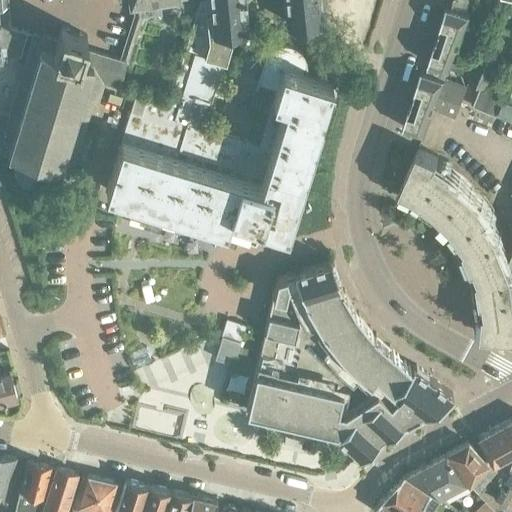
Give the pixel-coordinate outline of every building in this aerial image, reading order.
[(0,0),(0,59),(1,60),(1,57),(19,56),(27,31),(9,27),(6,0),(0,0)] [(199,0),(169,99),(136,89),(121,139),(239,175),(239,176),(260,182),(285,102),(272,98),(259,144),(202,127),(222,61),(225,61),(232,36),(232,30),(246,28),(243,0),(284,0),(287,24),(321,21),(318,0),(199,0)] [(128,0),(129,5),(140,4),(142,15),(161,12),(159,1),(167,0),(128,0)] [(449,70),(470,15),(447,7),(428,63),(430,63),(448,69),(449,70)] [(83,48),(87,35),(61,27),(57,39),(34,32),(24,65),(19,63),(15,75),(20,76),(5,126),(0,124),(0,150),(8,152),(15,155),(14,160),(15,165),(16,169),(20,175),(25,179),(32,180),(38,180),(44,178),(49,175),(53,167),(61,169),(62,168),(72,171),(94,97),(99,99),(104,83),(118,87),(126,61),(83,48)] [(287,231),(333,82),(308,74),(308,68),(308,62),(305,57),(302,52),(297,48),(292,46),(286,45),(280,45),(274,48),(269,51),(265,55),(261,64),(255,87),(274,93),(272,98),(285,102),(260,182),(239,176),(239,175),(121,139),(120,139),(105,190),(225,226),(230,209),(250,215),(248,220),(287,231)] [(484,88),(496,59),(481,53),(470,83),(484,88)] [(430,63),(426,73),(445,79),(448,69),(430,63)] [(424,133),(433,108),(445,79),(426,73),(421,71),(402,127),(424,133)] [(445,79),(433,108),(454,116),(465,87),(445,79)] [(496,115),(503,97),(481,89),(475,106),(496,115)] [(511,107),(504,104),(499,117),(511,122),(511,107)] [(498,216),(484,197),(460,174),(437,159),(438,158),(418,149),(398,194),(411,199),(409,204),(418,208),(420,206),(430,213),(428,217),(436,223),(438,221),(448,230),(444,233),(452,240),(454,239),(461,249),(455,254),(466,268),(470,267),(475,280),(468,282),(468,281),(467,281),(479,311),(472,311),(475,331),(476,331),(509,334),(507,337),(511,338),(511,247),(510,251),(502,230),(494,219),(498,216)] [(246,408),(337,430),(338,431),(336,433),(359,454),(363,450),(363,451),(365,451),(364,450),(377,438),(378,439),(377,438),(382,433),(386,431),(387,432),(387,430),(401,421),(402,422),(403,422),(402,421),(407,418),(453,393),(427,374),(428,373),(417,364),(416,366),(413,364),(411,366),(390,347),(391,345),(390,345),(389,346),(376,334),(370,328),(371,327),(371,326),(369,327),(358,313),(354,307),(355,306),(355,305),(353,306),(344,291),(346,290),(345,289),(344,290),(340,281),(341,280),(339,280),(331,259),(277,276),(246,408)] [(227,319),(222,335),(240,341),(246,324),(227,319)] [(222,335),(215,357),(233,363),(240,341),(222,335)] [(0,401),(17,397),(9,371),(0,373),(0,401)] [(511,417),(503,423),(501,424),(511,443),(511,417)] [(511,443),(501,424),(476,438),(492,466),(511,454),(511,443)] [(468,483),(495,511),(500,503),(474,476),(481,469),(489,477),(495,471),(490,465),(481,455),(475,449),(467,441),(446,452),(467,481),(468,483)] [(438,496),(467,481),(446,452),(405,474),(429,491),(429,490),(438,496)] [(0,453),(0,491),(3,492),(16,457),(0,453)] [(32,511),(39,511),(44,498),(53,467),(27,459),(15,508),(32,511)] [(41,511),(65,511),(78,472),(56,466),(41,511)] [(89,510),(100,477),(83,473),(73,506),(71,511),(81,511),(82,509),(89,510)] [(427,511),(438,496),(429,490),(429,491),(405,474),(399,480),(372,508),(377,511),(427,511)] [(108,511),(118,481),(100,477),(89,510),(94,511),(108,511)] [(139,511),(149,483),(125,478),(115,509),(126,511),(139,511)] [(162,511),(169,488),(149,483),(139,511),(162,511)] [(186,511),(193,494),(169,488),(162,511),(186,511)] [(499,488),(494,497),(500,501),(506,491),(499,488)] [(193,494),(186,511),(212,511),(217,499),(193,494)]
